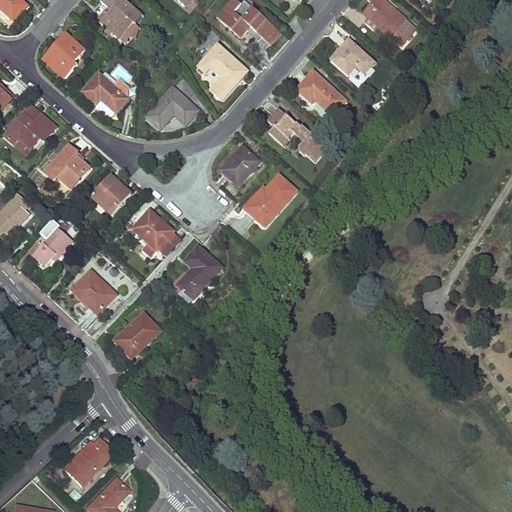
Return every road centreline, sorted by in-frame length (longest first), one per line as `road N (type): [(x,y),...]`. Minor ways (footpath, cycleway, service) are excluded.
road 1 (residential): [(205,142),(227,128),(340,0)]
road 2 (residential): [(106,140),(182,202),(200,179),(205,142)]
road 3 (residential): [(108,397),(0,495)]
road 4 (tertiary): [(189,488),(108,397)]
road 5 (residential): [(16,59),(106,140)]
